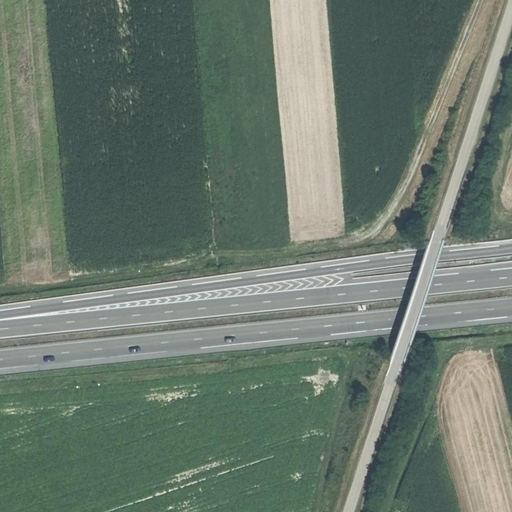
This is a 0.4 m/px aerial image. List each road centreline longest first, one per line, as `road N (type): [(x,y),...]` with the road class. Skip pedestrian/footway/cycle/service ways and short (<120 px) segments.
road 1 (track): [(347,511),(511,12)]
road 2 (trunk): [(511,248),(0,313)]
road 3 (trunk): [(0,359),(511,307)]
road 4 (trunk): [(511,276),(0,328)]
road 5 (track): [(0,390),(339,352),(348,367),(314,511)]
